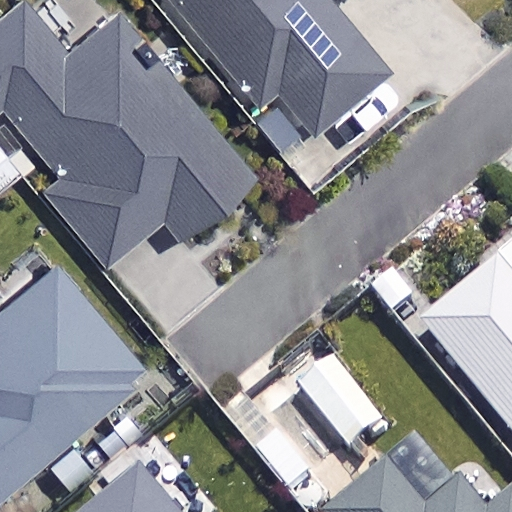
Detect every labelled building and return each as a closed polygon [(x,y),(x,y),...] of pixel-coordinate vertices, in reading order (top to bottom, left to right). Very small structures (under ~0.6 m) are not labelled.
[(67,60),(17,0),(0,14),(0,117),(48,174),(32,188),(99,268),(155,221),(176,246),(250,184),(114,21),(67,60)] [(310,122),(321,135),(388,77),(322,0),(165,0),(257,108),(271,96),(301,130),(310,122)] [(511,269),(431,337),(511,434),(511,269)] [(0,496),(143,376),(55,272),(0,317),(0,496)] [(511,511),(511,509),(508,511),(477,511),(430,451),(353,511),(511,511)] [(167,511),(149,490),(121,511),(167,511)]
